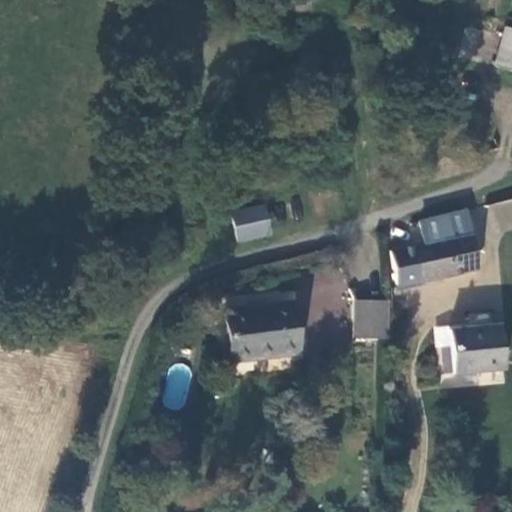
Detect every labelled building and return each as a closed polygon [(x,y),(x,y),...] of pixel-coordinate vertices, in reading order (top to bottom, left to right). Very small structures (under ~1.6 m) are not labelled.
[(511,70),(511,27),(501,24),(491,66),(511,70)] [(475,54),(480,31),(465,27),(460,51),(475,54)] [(233,243),(268,235),(261,203),(227,210),(233,243)] [(463,224),(426,233),(427,238),(418,240),(421,253),(388,260),(395,296),(474,281),(463,224)] [(380,348),(382,310),(350,310),(351,348),(380,348)] [(226,372),(294,363),(288,313),(221,321),(226,372)] [(494,335),(446,339),(447,356),(439,357),(440,373),(448,372),(449,382),(498,378),(494,335)]
